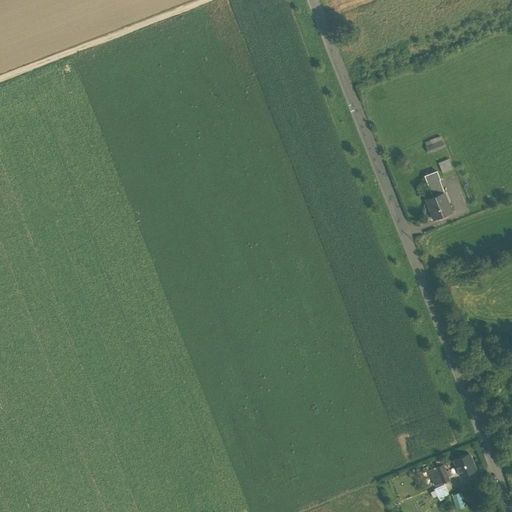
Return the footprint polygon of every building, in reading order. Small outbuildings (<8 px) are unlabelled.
[(440,137),(424,143),(426,147),(428,152),(443,146),(440,137)] [(448,159),(438,163),(442,173),(452,169),(448,159)] [(436,171),(424,176),(432,197),(443,192),(439,180),(440,180),(436,171)] [(432,197),(425,199),(433,220),(451,213),(448,204),(445,205),(441,194),(444,193),(443,192),(432,197)] [(468,453),(454,459),(460,476),(475,470),(468,453)] [(442,464),(429,469),(435,485),(449,480),(448,476),(450,475),(448,470),(445,471),(442,464)] [(429,485),(434,483),(428,470),(423,472),(429,485)] [(434,487),(438,498),(448,494),(444,484),(434,487)]
